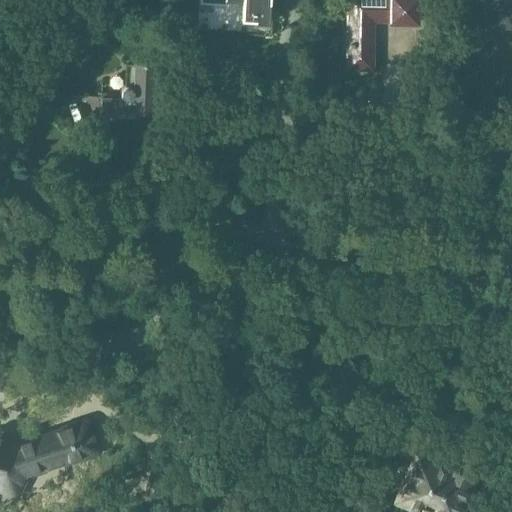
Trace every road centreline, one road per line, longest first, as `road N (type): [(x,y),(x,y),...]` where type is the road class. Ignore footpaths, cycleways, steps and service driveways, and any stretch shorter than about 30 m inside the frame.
road 1 (secondary): [(0,245),(511,266)]
road 2 (residential): [(511,407),(192,277)]
